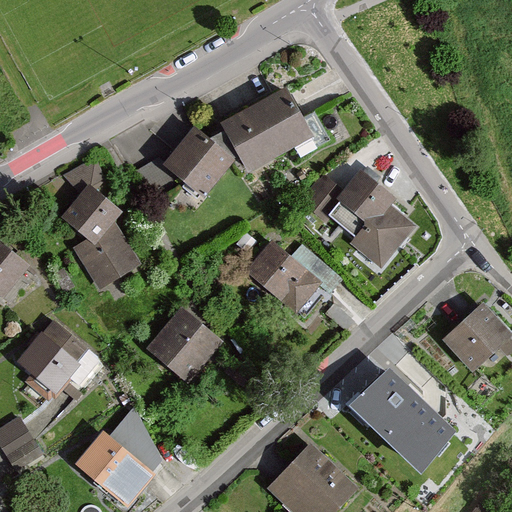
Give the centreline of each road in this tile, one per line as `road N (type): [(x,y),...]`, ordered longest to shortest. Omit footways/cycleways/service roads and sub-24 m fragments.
road 1 (residential): [(312,2),(470,247),(309,400),(165,511)]
road 2 (residential): [(312,2),(0,174)]
